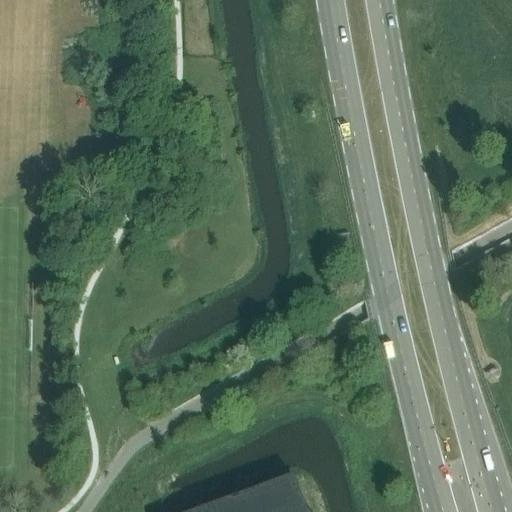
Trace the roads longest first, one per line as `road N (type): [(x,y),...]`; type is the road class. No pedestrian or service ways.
road 1 (primary): [(491,511),(442,320),(379,0)]
road 2 (primary): [(329,0),(381,270),(441,511)]
